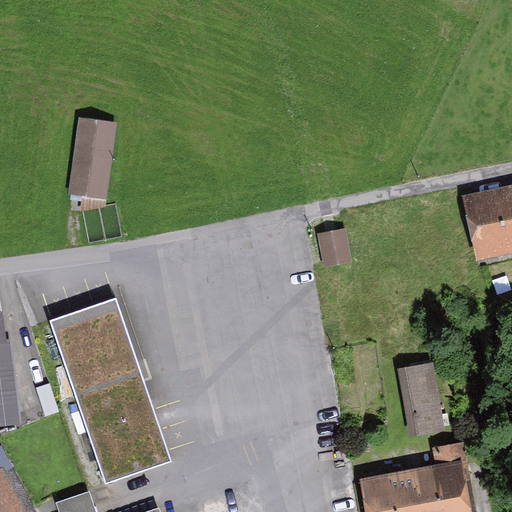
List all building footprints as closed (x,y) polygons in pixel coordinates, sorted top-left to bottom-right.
[(119,126),(81,120),(70,193),(108,199),(119,126)] [(511,189),(467,199),(478,252),(511,245),(511,189)] [(346,234),(319,239),(324,270),(351,266),(346,234)] [(0,421),(21,419),(4,280),(0,280),(0,421)] [(116,305),(53,328),(110,488),(174,465),(116,305)] [(434,368),(401,374),(412,438),(446,432),(434,368)] [(435,471),(364,486),(369,511),(479,511),(465,446),(431,453),(435,471)] [(20,511),(0,474),(0,511),(20,511)] [(93,511),(88,497),(62,505),(64,511),(93,511)]
